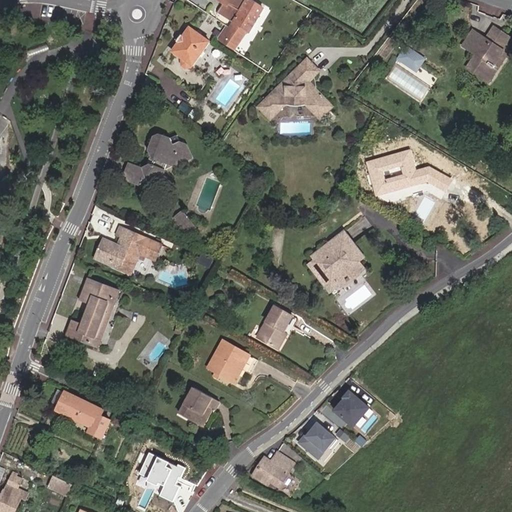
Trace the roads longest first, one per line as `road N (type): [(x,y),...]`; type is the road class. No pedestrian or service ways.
road 1 (residential): [(195,511),(226,472),(349,359),(511,236)]
road 2 (residential): [(0,420),(131,73),(135,29)]
road 3 (track): [(20,360),(226,472)]
